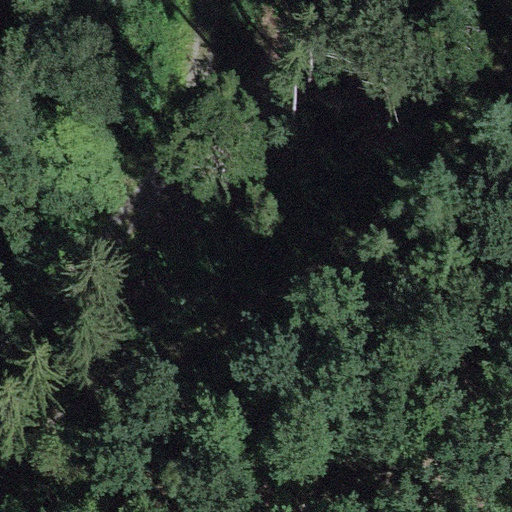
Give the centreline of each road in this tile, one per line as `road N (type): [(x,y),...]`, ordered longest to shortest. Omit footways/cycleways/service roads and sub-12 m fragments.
road 1 (track): [(0,496),(80,400),(394,213),(487,99),(511,41)]
road 2 (track): [(0,349),(184,134),(213,0)]
